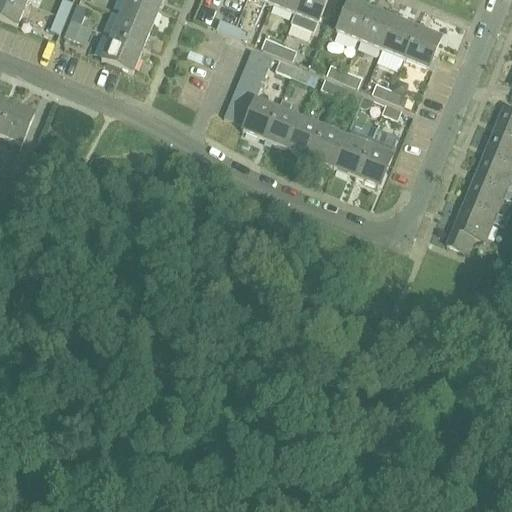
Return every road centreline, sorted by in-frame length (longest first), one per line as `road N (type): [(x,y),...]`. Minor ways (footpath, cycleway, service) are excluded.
road 1 (residential): [(140,123),(266,190),(401,241),(486,34)]
road 2 (residential): [(0,63),(140,123)]
road 3 (residential): [(140,123),(192,0)]
